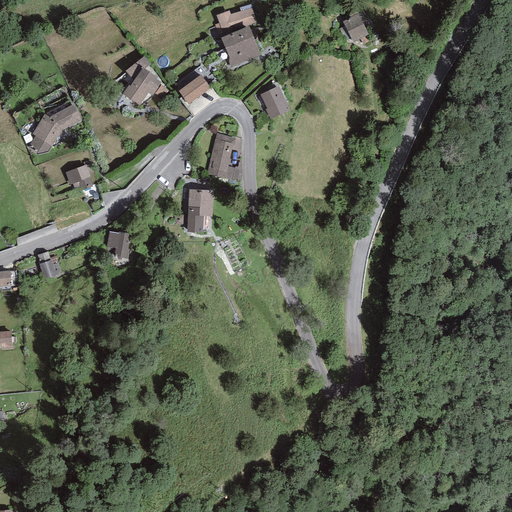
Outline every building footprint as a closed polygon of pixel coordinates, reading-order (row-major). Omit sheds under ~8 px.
[(229,11),(215,15),(222,34),(257,23),(251,7),(230,14),(229,11)] [(358,14),(342,22),(345,26),(351,39),(353,42),(368,34),(358,14)] [(261,54),(249,26),(221,38),(234,66),(261,54)] [(345,41),(351,39),(345,26),(339,29),(345,41)] [(151,64),(144,56),(125,70),(134,81),(143,68),(145,69),(151,64)] [(145,69),(143,68),(134,81),(130,86),(128,84),(122,93),(139,105),(148,93),(152,96),(161,83),(156,79),(157,78),(145,69)] [(210,89),(200,75),(179,90),(188,104),(210,89)] [(168,90),(161,85),(155,94),(162,99),(168,90)] [(279,86),(260,94),(267,109),(265,109),(270,119),(290,110),(279,86)] [(74,104),(49,117),(44,114),(32,134),(35,136),(28,147),(38,154),(48,151),(62,130),(81,120),(74,104)] [(216,134),(215,139),(233,143),(233,145),(234,145),(236,139),(216,134)] [(215,139),(207,174),(225,179),(228,166),(233,145),(233,143),(215,139)] [(242,163),(239,162),(238,167),(235,167),(235,168),(232,180),(240,181),(242,174),(242,163)] [(86,165),(65,172),(70,185),(73,184),(76,193),(93,187),(90,177),(91,177),(86,165)] [(235,168),(228,166),(225,179),(232,180),(235,168)] [(213,190),(189,189),(187,233),(202,233),(203,216),(212,217),(213,190)] [(18,239),(21,247),(59,232),(56,224),(18,239)] [(118,233),(109,231),(106,247),(115,248),(114,257),(128,259),(130,249),(127,249),(129,234),(118,232),(118,233)] [(48,251),(38,255),(41,263),(39,264),(44,279),(61,273),(58,263),(54,265),(52,260),(51,260),(48,251)] [(9,270),(0,271),(0,286),(11,285),(9,270)] [(11,331),(0,331),(0,345),(0,346),(0,349),(12,348),(11,331)]
